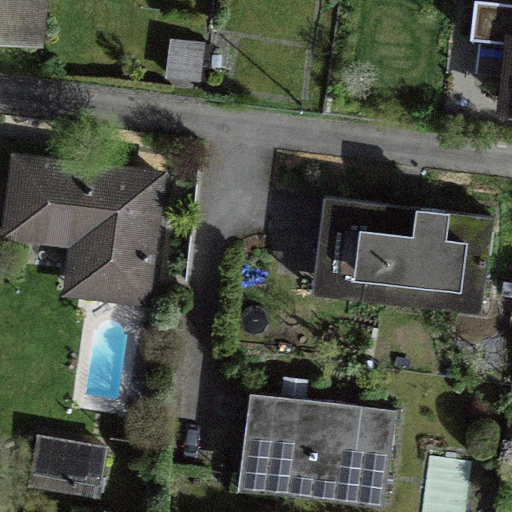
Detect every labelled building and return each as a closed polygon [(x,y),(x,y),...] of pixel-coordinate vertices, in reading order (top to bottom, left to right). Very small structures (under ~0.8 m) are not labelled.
[(0,0),(0,49),(49,53),(53,0),(0,0)] [(511,1),(498,0),(474,0),(470,37),(511,42),(505,103),(511,104),(511,1)] [(167,182),(19,166),(10,249),(78,257),(73,304),(153,313),(167,182)] [(484,323),(495,227),(330,209),(320,305),(484,323)] [(391,511),(402,420),(257,403),(246,499),(356,511),(391,511)] [(102,454),(30,443),(24,487),(96,497),(102,454)]
